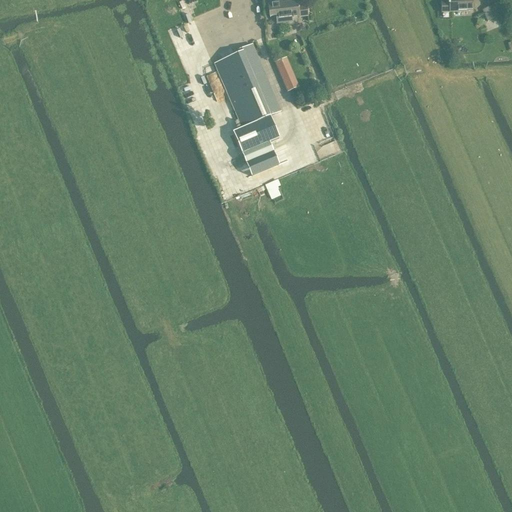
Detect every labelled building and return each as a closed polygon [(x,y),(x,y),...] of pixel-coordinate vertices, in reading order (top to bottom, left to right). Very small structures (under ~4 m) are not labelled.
[(442,13),(472,12),(471,0),(448,0),(449,4),(441,4),(442,13)] [(299,3),(290,4),(290,5),(286,6),(286,4),(281,5),(281,2),(268,3),(269,15),(276,14),(277,24),(291,23),(291,19),(308,17),(307,8),(299,9),(299,3)] [(482,11),(487,22),(497,18),(492,7),(482,11)] [(280,112),(252,45),(238,51),(239,53),(214,64),(241,128),(280,112)] [(269,142),(242,154),(246,164),(263,156),(264,159),(274,155),(269,142)]
